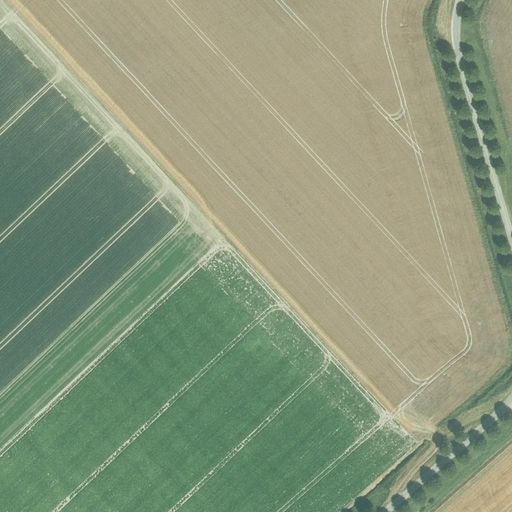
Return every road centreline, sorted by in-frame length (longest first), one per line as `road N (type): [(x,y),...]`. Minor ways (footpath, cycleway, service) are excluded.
road 1 (unclassified): [(511,237),(456,48),(460,0)]
road 2 (unclassified): [(385,511),(511,400)]
